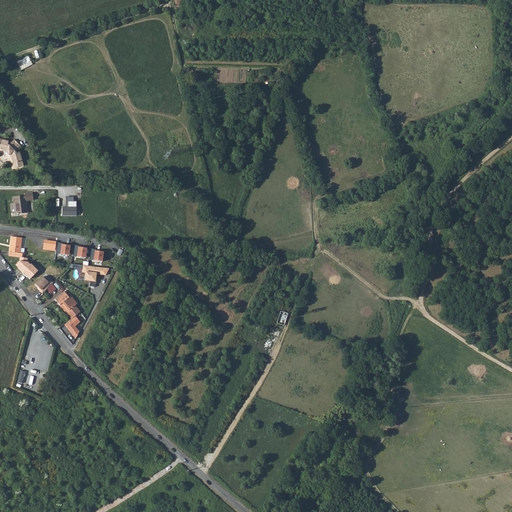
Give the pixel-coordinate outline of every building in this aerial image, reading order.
[(21,69),(33,64),(29,55),(17,60),(21,69)] [(0,148),(6,150),(5,151),(10,155),(15,168),(24,165),(20,152),(17,149),(21,146),(15,140),(11,143),(9,141),(0,139),(0,148)] [(11,198),(12,203),(13,203),(15,214),(15,215),(24,214),(22,202),(29,201),(29,194),(22,194),(23,196),(11,198)] [(62,206),(62,216),(76,216),(76,201),(68,202),(68,207),(62,206)] [(20,257),(22,257),(23,252),(20,251),(22,237),(11,236),(9,255),(20,257)] [(55,242),(54,253),(67,254),(68,245),(60,244),(60,243),(55,242)] [(77,245),(73,244),(71,255),(84,256),(85,247),(77,246),(77,245)] [(95,248),(89,247),(88,259),(101,260),(103,251),(94,250),(95,248)] [(22,257),(20,257),(19,261),(16,265),(20,269),(23,272),(30,264),(27,262),(28,258),(22,257)] [(31,263),(30,264),(23,272),(22,273),(26,276),(26,275),(30,279),(38,270),(31,263)] [(102,267),(92,266),(91,267),(83,266),(82,272),(86,272),(85,280),(90,280),(89,286),(94,287),(95,281),(96,281),(97,274),(102,274),(102,267)] [(43,276),(35,284),(41,290),(40,291),(42,293),(53,283),(50,279),(48,281),(43,276)] [(75,305),(75,304),(72,301),(74,299),(70,295),(69,297),(64,291),(55,299),(59,305),(60,304),(71,318),(80,311),(75,305)]
